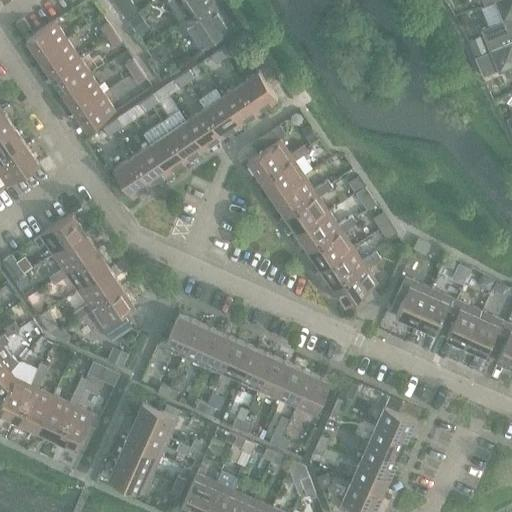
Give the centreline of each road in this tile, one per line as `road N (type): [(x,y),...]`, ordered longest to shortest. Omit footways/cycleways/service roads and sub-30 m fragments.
road 1 (residential): [(0,44),(131,240),(481,396)]
road 2 (residential): [(430,511),(481,396)]
